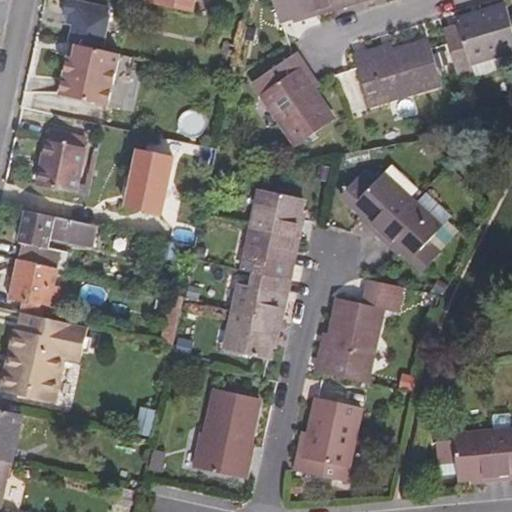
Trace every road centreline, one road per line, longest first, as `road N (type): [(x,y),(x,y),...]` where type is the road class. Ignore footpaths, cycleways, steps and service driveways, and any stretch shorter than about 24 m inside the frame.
road 1 (residential): [(265,511),(322,260)]
road 2 (residential): [(450,0),(312,39)]
